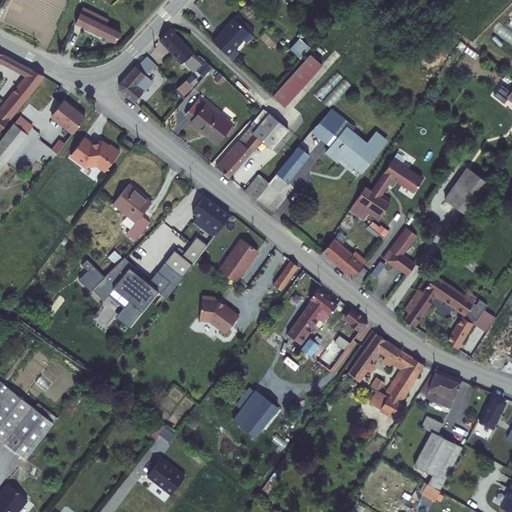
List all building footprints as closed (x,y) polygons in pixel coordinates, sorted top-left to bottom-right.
[(83,9),(76,26),(117,43),(122,32),(107,25),(109,20),(83,9)] [(252,34),(236,20),(215,43),(233,59),(239,53),(237,50),(252,34)] [(169,30),(158,42),(180,65),(181,63),(190,54),(192,52),(169,30)] [(310,56),(314,52),(302,42),(293,53),(304,63),(310,56)] [(0,62),(17,72),(20,64),(0,53),(0,62)] [(191,72),(200,72),(207,78),(215,69),(202,56),(198,61),(190,54),(181,63),(191,72)] [(304,63),(273,97),(285,107),(322,66),(310,56),(304,63)] [(146,59),(138,67),(146,74),(154,66),(146,59)] [(32,70),(20,64),(17,72),(26,77),(32,70)] [(118,87),(119,90),(133,102),(152,80),(146,74),(138,67),(136,65),(121,81),(119,84),(118,87)] [(0,131),(45,76),(32,70),(26,77),(1,108),(0,107),(0,131)] [(216,75),(211,80),(217,85),(222,80),(216,75)] [(195,90),(200,85),(191,76),(186,81),(195,90)] [(187,100),(195,90),(186,81),(177,90),(187,100)] [(505,96),(509,91),(501,84),(492,94),(503,103),(507,97),(505,96)] [(73,135),(85,119),(64,101),(50,118),(73,135)] [(190,124),(188,125),(214,145),(229,127),(196,101),(183,118),(190,124)] [(359,122),(335,103),(331,108),(356,127),(359,122)] [(331,108),(310,129),(333,148),(328,153),(341,162),(345,157),(365,172),(390,135),(378,126),(369,141),(354,130),(356,127),(331,108)] [(287,131),(268,114),(255,130),(252,133),(261,141),(270,150),(287,131)] [(22,133),(28,125),(19,117),(12,125),(22,133)] [(12,125),(0,139),(0,161),(3,165),(26,137),(22,133),(12,125)] [(255,130),(252,127),(217,166),(230,177),(261,141),(252,133),(255,130)] [(91,144),(83,138),(70,155),(75,158),(74,160),(83,167),(96,165),(105,171),(119,152),(110,145),(108,147),(102,142),(98,143),(98,145),(93,146),(92,144),(91,144)] [(51,151),(56,155),(64,145),(59,141),(51,151)] [(277,173),(288,181),(309,154),(298,145),(277,173)] [(399,159),(375,190),(386,198),(395,185),(398,188),(403,182),(419,194),(429,181),(399,159)] [(467,167),(445,199),(465,214),(487,183),(467,167)] [(288,181),(277,173),(270,182),(261,194),(273,202),(288,181)] [(270,182),(261,174),(245,192),(256,200),(261,194),(270,182)] [(137,237),(152,219),(143,212),(153,199),(129,182),(114,202),(137,220),(128,230),(137,237)] [(359,200),(383,218),(394,204),(386,198),(375,190),(369,186),(359,200)] [(181,257),(173,251),(164,263),(180,276),(228,216),(203,197),(191,212),(195,216),(192,220),(211,234),(206,237),(203,242),(196,237),(181,257)] [(367,219),(373,210),(359,200),(353,208),(367,219)] [(349,230),(359,217),(351,212),(341,224),(349,230)] [(378,232),(386,238),(391,232),(383,226),(378,232)] [(404,232),(392,248),(396,251),(402,255),(414,239),(404,232)] [(353,254),(335,238),(323,252),(352,277),(364,267),(369,261),(356,250),(353,254)] [(211,280),(227,292),(258,251),(242,239),(211,280)] [(402,255),(396,251),(388,261),(409,275),(416,265),(402,255)] [(104,275),(82,253),(76,258),(82,264),(74,273),(85,285),(90,280),(100,290),(108,282),(125,295),(120,302),(114,309),(125,318),(152,285),(152,284),(150,282),(132,268),(134,266),(124,255),(104,275)] [(296,266),(289,261),(271,285),(279,291),(296,266)] [(159,270),(173,281),(178,274),(164,263),(159,270)] [(159,270),(150,282),(152,284),(152,285),(163,293),(173,281),(159,270)] [(438,279),(434,276),(426,289),(429,291),(438,279)] [(412,308),(409,314),(404,320),(416,327),(436,297),(441,301),(443,299),(465,313),(475,297),(466,290),(462,295),(438,279),(429,291),(426,289),(424,293),(419,289),(408,305),(412,308)] [(125,295),(108,282),(102,288),(120,302),(125,295)] [(309,302),(310,303),(285,340),(291,345),(295,340),(300,344),(318,319),(325,323),(338,304),(318,289),(309,302)] [(214,297),(199,296),(198,320),(208,320),(224,333),(237,316),(221,303),(221,304),(218,302),(219,301),(217,299),(214,299),(214,297)] [(487,305),(475,297),(465,313),(466,313),(462,319),(472,325),(473,324),(472,324),(474,321),(476,322),(483,310),(487,305)] [(511,306),(507,304),(493,327),(495,328),(484,345),(482,343),(472,358),(475,360),(475,361),(485,367),(504,332),(511,336),(511,306)] [(366,321),(349,308),(344,316),(348,318),(345,321),(358,332),(366,321)] [(488,330),(495,318),(483,310),(476,322),(488,330)] [(472,325),(462,319),(447,342),(457,349),(472,325)] [(341,333),(336,340),(346,348),(351,341),(341,333)] [(422,365),(376,334),(349,371),(360,379),(380,351),(405,368),(388,395),(380,390),(382,388),(369,380),(367,383),(362,381),(354,394),(382,410),(392,415),(393,416),(422,365)] [(318,346),(308,339),(297,355),(306,362),(318,346)] [(332,340),(319,360),(333,369),(346,349),(332,340)] [(511,363),(506,360),(501,371),(511,374),(511,363)] [(463,381),(439,372),(427,400),(435,404),(436,402),(453,409),(463,381)] [(32,407),(0,382),(0,440),(3,443),(32,407)] [(423,383),(419,396),(426,399),(430,385),(423,383)] [(287,411),(264,393),(241,424),(265,441),(287,411)] [(495,394),(479,421),(482,423),(492,429),(507,399),(495,394)] [(19,455),(48,419),(32,407),(3,443),(19,455)] [(392,415),(382,410),(379,414),(389,420),(392,415)] [(151,435),(161,422),(155,418),(145,430),(151,435)] [(415,463),(433,473),(426,483),(429,484),(439,490),(463,447),(445,437),(450,427),(434,419),(428,429),(432,431),(415,463)] [(156,440),(167,427),(161,422),(151,435),(156,440)] [(172,493),(186,475),(162,456),(148,474),(172,493)] [(439,490),(429,484),(424,493),(434,499),(439,490)] [(0,511),(12,511),(19,504),(0,488),(0,511)] [(511,489),(503,506),(511,511),(511,489)]
